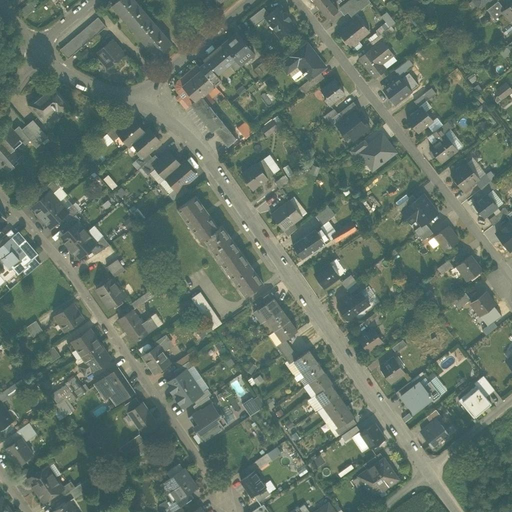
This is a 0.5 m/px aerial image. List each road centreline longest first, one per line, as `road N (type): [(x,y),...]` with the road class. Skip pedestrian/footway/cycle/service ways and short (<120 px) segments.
road 1 (residential): [(135,100),(204,152),(426,469)]
road 2 (residential): [(0,194),(69,272),(155,394),(218,487),(223,511)]
road 3 (residential): [(293,0),(502,265),(511,309)]
road 4 (residential): [(250,0),(135,100)]
road 5 (unknown): [(229,354),(214,330),(219,323),(292,277)]
